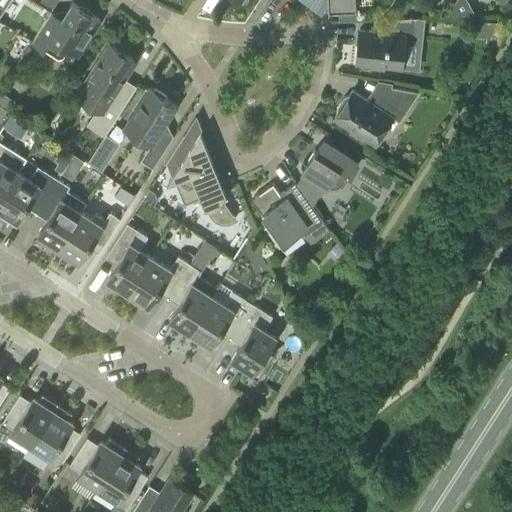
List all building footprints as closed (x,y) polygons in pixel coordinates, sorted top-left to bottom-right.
[(0,0),(0,15),(9,0),(0,0)] [(308,0),(321,8),(326,0),(327,0),(328,8),(356,7),(355,0),(308,0)] [(400,16),(403,11),(405,12),(412,2),(409,0),(402,0),(394,13),(400,16)] [(79,6),(72,2),(61,19),(51,12),(32,40),(58,57),(63,56),(67,48),(77,55),(100,20),(92,14),(92,12),(81,5),(79,6)] [(414,40),(417,17),(383,18),(382,31),(359,29),(356,61),(360,62),(361,65),(364,67),(368,68),(371,66),(373,63),(402,66),(405,39),(414,40)] [(131,93),(119,85),(136,60),(127,55),(127,52),(125,50),(123,48),(120,48),(117,48),(109,43),(76,93),(98,107),(87,124),(104,135),(131,93)] [(399,121),(419,91),(388,85),(375,104),(352,89),(349,94),(344,96),(337,107),(338,112),(334,118),(375,143),(392,116),(399,121)] [(158,133),(177,104),(150,87),(125,127),(151,144),(141,160),(153,167),(170,140),(158,133)] [(2,92),(0,94),(0,102),(10,109),(16,101),(2,92)] [(88,161),(101,170),(118,143),(105,135),(88,161)] [(233,220),(235,219),(246,234),(247,234),(223,200),(203,149),(205,146),(194,139),(176,168),(179,176),(176,177),(186,201),(200,195),(205,207),(209,211),(211,214),(213,216),(214,218),(216,219),(218,220),(220,221),(222,221),(224,222),(227,221),(229,221),(231,221),(233,220)] [(0,140),(0,199),(19,170),(0,158),(0,156),(7,145),(0,140)] [(312,204),(325,184),(326,185),(335,187),(342,181),(348,172),(350,173),(358,161),(330,143),(319,146),(316,150),(314,149),(301,169),(308,174),(307,175),(297,182),(312,204)] [(54,168),(61,172),(65,166),(59,161),(54,168)] [(17,219),(28,201),(39,208),(58,178),(38,165),(30,177),(19,170),(0,199),(0,214),(9,220),(11,216),(17,219)] [(65,168),(62,172),(71,179),(74,174),(65,168)] [(62,198),(70,185),(58,178),(39,208),(49,214),(37,233),(43,236),(40,240),(55,250),(81,210),(62,198)] [(311,242),(329,228),(312,204),(297,182),(296,181),(284,189),(285,191),(281,194),(273,183),(252,197),(268,221),(264,224),(279,245),(299,231),(311,242)] [(149,188),(143,198),(153,204),(156,199),(154,191),(149,188)] [(79,259),(91,241),(101,248),(120,218),(110,211),(105,218),(95,212),(92,217),(81,210),(55,250),(71,260),(74,256),(79,259)] [(112,281),(109,285),(125,295),(151,255),(139,248),(148,235),(127,222),(108,252),(118,259),(107,277),(112,281)] [(259,242),(245,248),(256,271),(269,265),(259,242)] [(151,255),(125,295),(141,304),(143,301),(148,304),(160,286),(170,292),(190,262),(178,255),(170,267),(151,255)] [(187,334),(213,295),(217,287),(198,275),(201,270),(190,262),(170,292),(181,299),(169,317),(174,320),(172,325),(187,334)] [(211,344),(222,326),(233,332),(252,302),(232,289),(224,302),(213,295),(187,334),(203,344),(205,341),(211,344)] [(264,327),(272,315),(252,302),(233,332),(243,339),(231,357),(237,360),(234,364),(257,379),(274,353),(267,348),(276,335),(264,327)] [(306,320),(299,331),(310,339),(318,327),(306,320)] [(0,367),(0,401),(10,387),(0,380),(0,368),(0,367)] [(13,427),(10,431),(30,444),(56,404),(41,394),(35,403),(20,393),(2,421),(13,427)] [(52,453),(63,459),(80,432),(65,422),(71,413),(56,404),(30,444),(50,456),(52,453)] [(80,471),(78,474),(98,487),(123,447),(108,437),(102,446),(87,436),(70,464),(80,471)] [(98,487),(128,506),(148,475),(132,465),(138,456),(123,447),(98,487)] [(179,511),(192,491),(170,477),(156,498),(145,491),(131,511),(179,511)] [(29,496),(26,501),(35,507),(41,497),(36,494),(29,496)]
